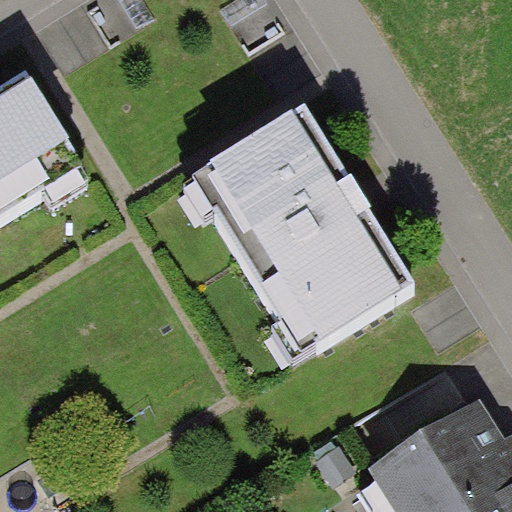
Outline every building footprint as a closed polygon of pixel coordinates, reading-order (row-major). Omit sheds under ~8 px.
[(147,0),(119,0),(137,28),(157,16),(147,0)] [(0,224),(43,198),(50,209),(90,185),(25,80),(0,95),(0,224)] [(350,185),(305,111),(210,169),(212,172),(183,190),(205,225),(216,219),(282,327),(272,332),(294,366),(415,292),(369,216),(372,214),(353,184),(350,185)] [(511,511),(511,439),(506,443),(480,403),(368,473),(393,511),(511,511)] [(338,447),(316,463),(334,489),(356,474),(338,447)]
